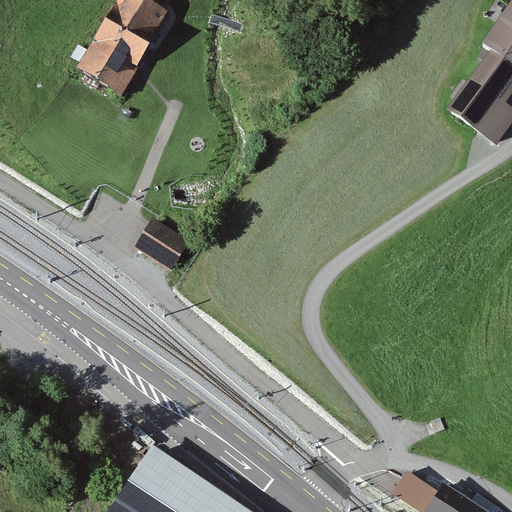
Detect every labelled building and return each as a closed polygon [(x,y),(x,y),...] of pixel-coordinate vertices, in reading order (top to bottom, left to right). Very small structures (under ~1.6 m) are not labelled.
[(97,26),(69,74),(118,103),(166,20),(131,0),(121,0),(104,30),(97,26)] [(511,95),(511,13),(506,9),(475,53),(483,59),(442,117),(491,151),(511,121),(511,117),(502,110),(511,95)] [(147,213),(129,250),(174,272),(192,236),(147,213)] [(239,511),(146,448),(102,511),(239,511)] [(408,476),(391,501),(406,511),(482,511),(442,485),(435,494),(408,476)]
